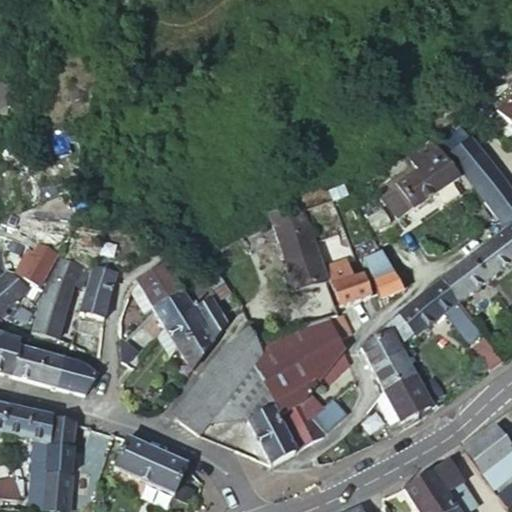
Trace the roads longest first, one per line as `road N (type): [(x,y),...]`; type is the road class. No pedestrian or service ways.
road 1 (unclassified): [(0,391),(100,415),(207,456),(223,468),(246,511)]
road 2 (tertiary): [(302,511),(449,437),(511,382)]
